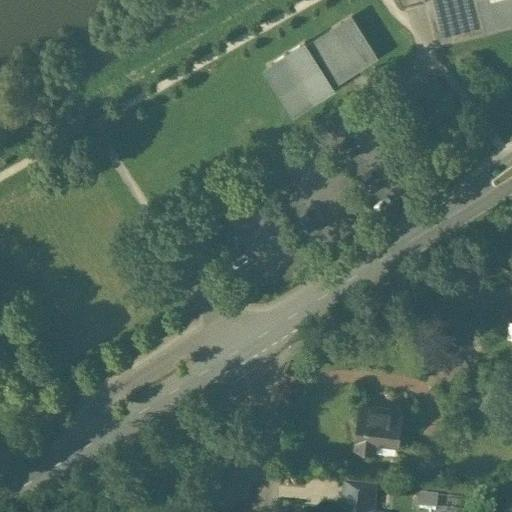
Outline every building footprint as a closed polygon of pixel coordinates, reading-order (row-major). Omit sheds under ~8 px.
[(511,0),(431,0),(441,40),(511,22),(511,0)] [(304,42),(266,65),(294,109),(331,86),(329,83),(374,54),(351,17),(306,45),(304,42)] [(391,406),(370,404),(369,405),(359,404),(355,438),(357,438),(356,446),(373,448),(374,440),(398,442),(402,409),(391,407),(391,406)] [(346,486),(343,511),(371,511),(374,489),(346,486)] [(423,493),(422,511),(445,511),(446,494),(423,493)]
